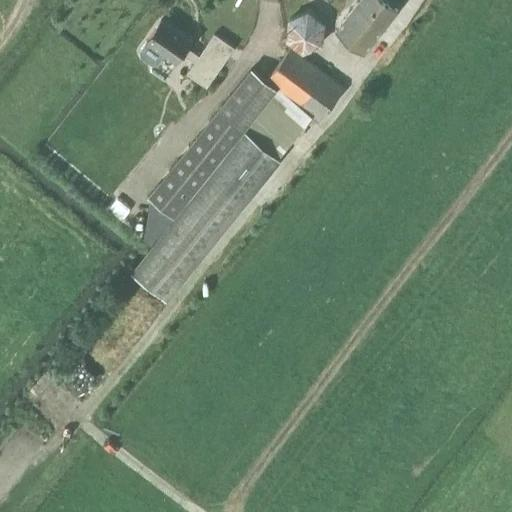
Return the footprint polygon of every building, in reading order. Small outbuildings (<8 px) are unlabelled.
[(399,11),(385,0),(362,0),(337,32),(365,54),(399,11)] [(309,10),(289,18),(286,39),(304,53),(323,44),(326,23),(309,10)] [(155,56),(157,55),(158,54),(158,53),(160,50),(178,62),(184,54),(196,63),(188,74),(208,88),(235,48),(215,34),(200,56),(188,48),(192,42),(161,21),(148,42),(147,45),(146,46),(146,47),(145,48),(145,50),(145,51),(146,52),(146,53),(147,54),(148,55),(149,55),(150,56),(151,56),(153,56),(155,56)] [(318,124),(345,92),(291,47),(267,81),(318,124)] [(144,240),(149,244),(130,269),(166,298),(281,158),(245,129),(277,90),(252,70),(149,197),(153,200),(144,240)]
